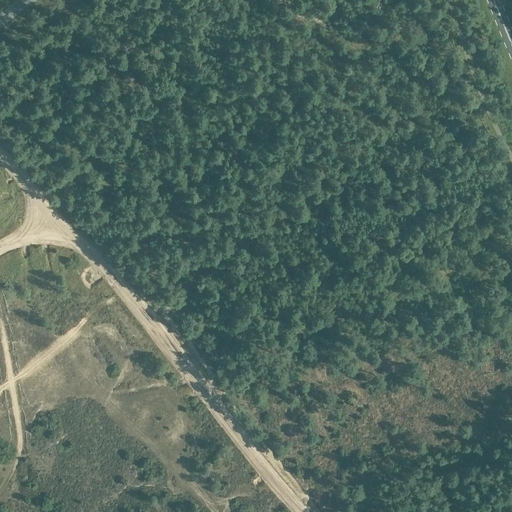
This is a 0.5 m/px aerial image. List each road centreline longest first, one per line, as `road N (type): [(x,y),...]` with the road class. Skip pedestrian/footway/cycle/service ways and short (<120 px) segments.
road 1 (track): [(303,511),(138,304)]
road 2 (track): [(138,304),(0,159)]
